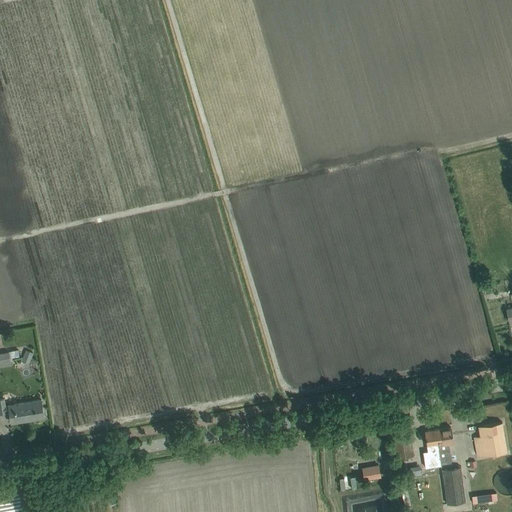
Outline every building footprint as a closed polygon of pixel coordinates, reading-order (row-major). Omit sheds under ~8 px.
[(509,293),(507,284),(494,286),(496,295),(509,293)] [(22,351),(1,355),(3,368),(19,365),(17,359),(23,358),(22,351)] [(34,366),(36,353),(29,351),(27,364),(34,366)] [(11,422),(12,422),(11,420),(27,417),(27,420),(44,417),(41,399),(5,405),(4,398),(0,398),(0,413),(6,412),(6,411),(9,410),(11,422)] [(475,436),(478,456),(507,451),(502,421),(480,425),(482,435),(475,436)] [(450,426),(440,428),(441,436),(437,436),(441,460),(449,459),(446,442),(453,440),(450,426)] [(441,460),(437,436),(441,436),(440,428),(425,430),(429,451),(423,452),(426,468),(442,465),(441,460)] [(409,432),(393,434),(397,458),(413,455),(409,432)] [(266,462),(134,475),(137,511),(317,511),(312,456),(280,459),(280,456),(266,458),(266,462)] [(408,468),(410,475),(426,472),(424,462),(418,463),(418,467),(408,468)] [(379,464),(362,467),(365,479),(381,476),(379,464)] [(442,471),(448,503),(467,499),(462,472),(456,473),(455,468),(442,471)] [(351,486),(360,484),(358,469),(349,470),(351,486)]
